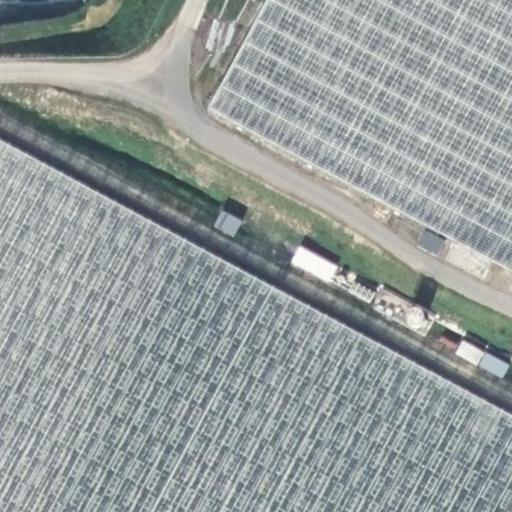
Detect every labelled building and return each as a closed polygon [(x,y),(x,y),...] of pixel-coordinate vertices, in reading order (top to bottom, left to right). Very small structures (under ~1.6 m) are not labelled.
[(511,0),(275,0),(213,117),(460,249),(450,266),(487,286),(496,269),(511,277),(511,0)] [(511,511),(511,420),(0,145),(0,511),(511,511)] [(227,217),(218,232),(238,243),(246,227),(227,217)] [(430,238),(422,253),(441,263),(449,248),(430,238)] [(296,248),(290,268),(331,280),(337,261),(296,248)] [(511,372),(490,361),(484,372),(506,384),(511,372)]
